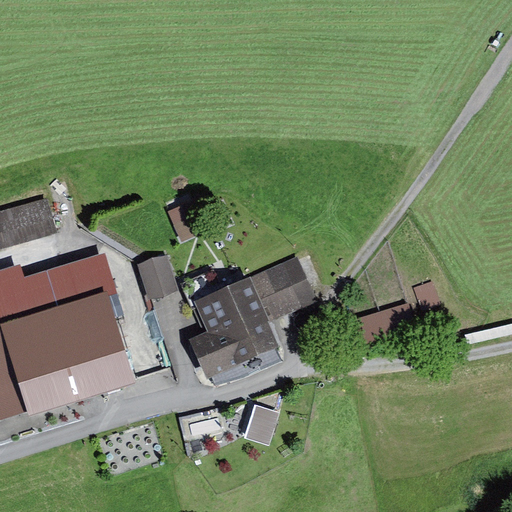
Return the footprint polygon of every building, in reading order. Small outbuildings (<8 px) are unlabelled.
[(47,201),(0,214),(0,253),(58,237),(47,201)] [(194,203),(169,214),(181,243),(206,232),(194,203)] [(167,258),(137,268),(148,302),(178,293),(167,258)] [(298,260),(250,282),(270,325),(318,304),(298,260)] [(0,281),(0,331),(107,299),(115,296),(104,261),(22,287),(18,276),(0,281)] [(250,282),(223,294),(213,271),(180,286),(192,313),(197,311),(209,337),(191,344),(208,382),(281,350),(270,325),(250,282)] [(381,318),(353,327),(360,350),(415,332),(404,297),(377,306),(381,318)] [(0,331),(0,434),(137,390),(124,350),(116,326),(107,299),(0,331)] [(158,312),(116,326),(124,350),(166,336),(158,312)] [(387,378),(356,379),(356,391),(388,390),(387,378)] [(280,416),(255,408),(246,441),(270,449),(280,416)]
